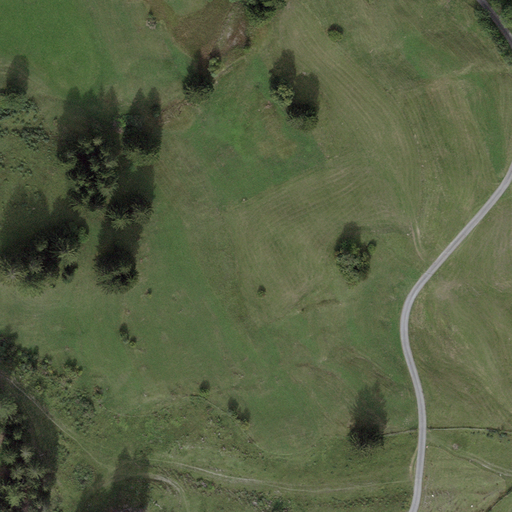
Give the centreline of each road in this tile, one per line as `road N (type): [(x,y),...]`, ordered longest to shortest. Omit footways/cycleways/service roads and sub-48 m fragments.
road 1 (track): [(0,375),(50,419),(105,451),(258,488),(357,483),(463,455),(511,473)]
road 2 (track): [(511,170),(408,298),(403,339),(422,420),(411,511)]
